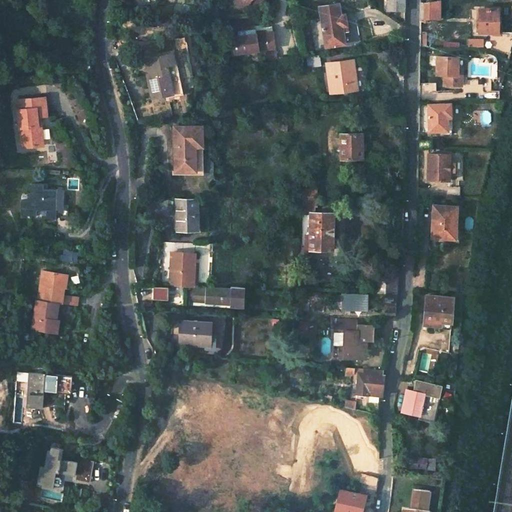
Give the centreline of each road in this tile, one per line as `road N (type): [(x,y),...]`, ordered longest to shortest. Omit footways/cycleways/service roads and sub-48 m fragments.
road 1 (residential): [(102,0),(100,63),(121,171),(118,254),(137,387),(118,511)]
road 2 (residential): [(411,0),(402,319),(383,414),(380,511)]
